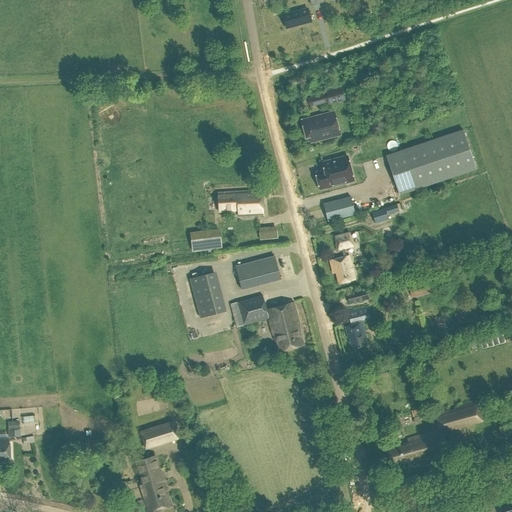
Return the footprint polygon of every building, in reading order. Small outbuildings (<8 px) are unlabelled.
[(308,11),(284,17),(288,30),(312,23),(308,11)] [(335,22),(330,23),(330,18),(313,19),(314,33),(336,32),(335,22)] [(322,93),(308,97),(308,100),(304,101),(305,107),(324,102),(325,104),(349,97),(347,89),(333,93),(332,91),(322,93)] [(310,137),(311,142),(340,135),(334,112),(301,120),(306,138),(310,137)] [(399,195),(476,169),(463,130),(386,156),(399,195)] [(322,162),(324,170),(315,172),(320,190),(354,181),(347,156),(322,162)] [(219,211),(237,210),(241,216),(263,215),(262,190),(217,193),(219,211)] [(350,196),(323,204),(328,222),(355,215),(350,196)] [(398,213),(403,211),(401,203),(371,213),(375,224),(388,220),(387,216),(398,212),(398,213)] [(220,214),(205,215),(205,222),(221,221),(220,214)] [(336,272),(339,284),(355,280),(349,255),(346,256),(344,248),(353,246),(349,233),(334,237),(336,244),(335,244),(337,250),(342,249),(344,257),(330,260),(333,273),(336,272)] [(210,240),(211,249),(222,247),(221,238),(210,240)] [(193,276),(205,272),(203,266),(190,270),(193,276)] [(428,277),(408,283),(412,296),(432,291),(428,277)] [(346,293),(349,305),(369,299),(366,288),(346,293)] [(403,302),(400,293),(392,295),(395,305),(403,302)] [(237,327),(244,325),(268,319),(273,335),(274,334),(276,341),(277,341),(280,351),(304,345),(298,326),(299,325),(293,302),(266,309),(262,295),(230,304),(237,327)] [(351,325),(345,327),(348,338),(350,338),(352,349),(368,345),(362,320),(371,318),(369,309),(359,312),(359,309),(348,312),(351,325)] [(408,442),(386,448),(391,466),(413,460),(414,463),(448,453),(442,431),(484,420),(479,401),(454,408),(455,410),(450,411),(450,409),(433,414),(437,431),(407,439),(408,442)] [(411,410),(412,416),(422,413),(420,408),(411,410)] [(27,415),(27,422),(38,423),(39,415),(27,415)] [(179,439),(173,420),(139,431),(144,450),(179,439)] [(9,421),(10,430),(21,430),(21,421),(9,421)] [(401,436),(399,429),(390,431),(392,438),(401,436)] [(24,438),(25,444),(36,442),(35,436),(24,438)] [(0,460),(10,460),(9,439),(0,439),(0,460)] [(143,484),(140,485),(148,511),(153,511),(172,506),(163,479),(162,479),(155,456),(136,462),(143,484)]
